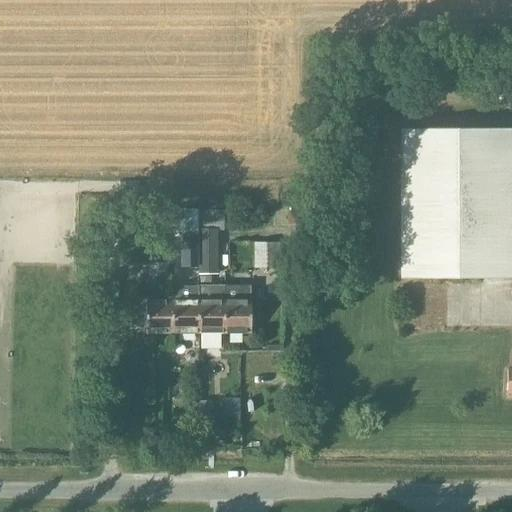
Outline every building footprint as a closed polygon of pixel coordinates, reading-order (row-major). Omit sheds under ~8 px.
[(511,128),(398,129),(399,279),(511,278),(511,128)] [(199,210),(198,210),(198,231),(223,231),(224,210),(199,210)] [(216,242),(198,242),(198,274),(216,273),(216,242)] [(282,245),(255,244),(253,269),(280,270),(282,245)] [(166,246),(118,245),(118,262),(166,263),(166,246)] [(224,333),(224,285),(198,285),(198,300),(198,333),(224,333)] [(250,333),(251,300),(250,300),(250,285),(224,285),(224,333),(250,333)] [(172,300),(147,300),(147,296),(132,296),(132,325),(145,325),(145,332),(172,332),(172,300)] [(198,300),(179,300),(172,300),(172,332),(198,333),(198,300)]
